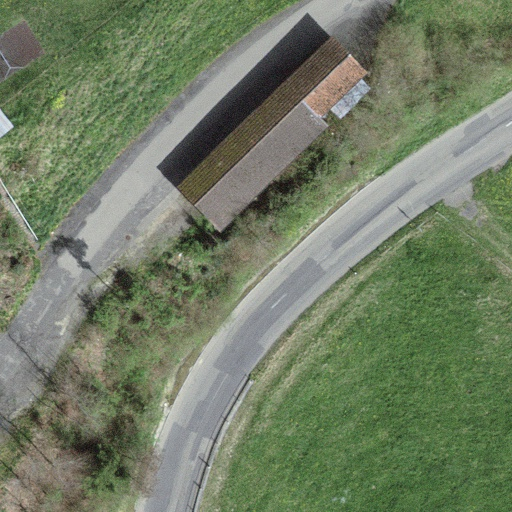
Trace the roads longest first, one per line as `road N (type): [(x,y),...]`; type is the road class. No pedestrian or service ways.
road 1 (tertiary): [(511,124),(334,245),(280,295),(195,413),(164,511)]
road 2 (unclassified): [(0,371),(167,146),(263,53),(341,0)]
